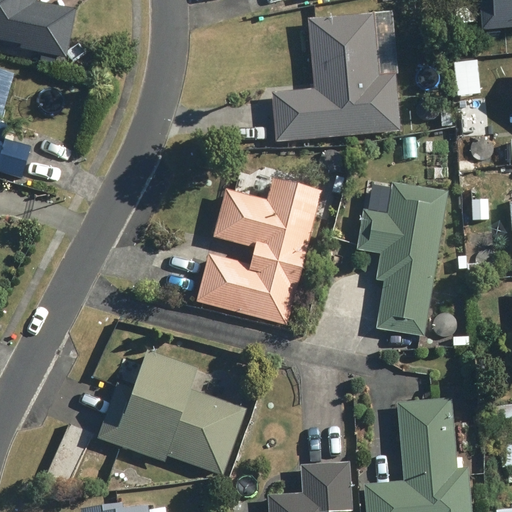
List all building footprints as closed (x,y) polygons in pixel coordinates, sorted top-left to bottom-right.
[(0,0),(0,48),(62,62),(72,12),(33,4),(33,0),(0,0)] [(511,0),(474,0),(477,32),(511,29),(511,0)] [(312,93),(268,97),(272,145),(397,133),(392,77),(395,77),(389,15),(305,23),(312,93)] [(0,128),(0,111),(9,80),(0,76),(0,175),(19,181),(28,149),(1,141),(4,129),(0,128)] [(233,127),(232,149),(265,151),(265,128),(233,127)] [(333,178),(329,194),(338,196),(342,181),(333,178)] [(205,258),(193,305),(283,329),(318,194),(269,181),(263,204),(222,193),(209,240),(250,251),(246,268),(205,258)] [(378,258),(374,283),(381,284),(374,332),(422,340),(445,195),(389,186),(388,192),(372,190),(369,212),(385,214),(384,217),(360,213),(353,254),(378,258)] [(484,202),(473,203),(475,222),(486,221),(484,202)] [(479,263),(463,264),(464,273),(479,272),(479,263)] [(454,346),(469,346),(469,336),(454,337),(454,346)] [(114,387),(95,440),(161,465),(164,457),(219,477),(243,413),(187,392),(194,372),(143,353),(129,392),(114,387)] [(400,485),(361,487),(362,511),(468,511),(465,470),(453,471),(448,402),(395,406),(400,485)] [(511,470),(511,407),(492,410),(499,472),(511,470)] [(349,511),(346,466),(298,469),(300,497),(265,500),(265,511),(349,511)] [(225,480),(215,481),(215,493),(225,493),(225,480)]
